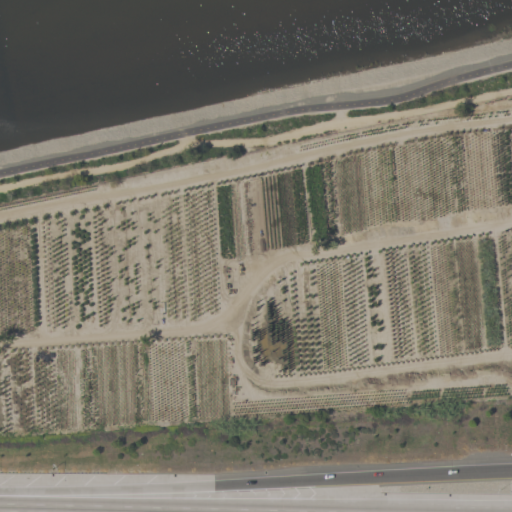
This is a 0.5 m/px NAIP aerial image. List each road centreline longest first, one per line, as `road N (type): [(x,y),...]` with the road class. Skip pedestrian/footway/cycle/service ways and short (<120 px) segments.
road 1 (motorway): [(511,472),(0,497)]
road 2 (motorway): [(511,504),(371,511)]
